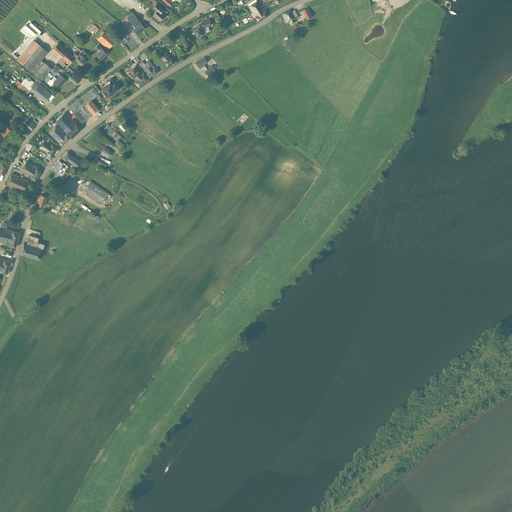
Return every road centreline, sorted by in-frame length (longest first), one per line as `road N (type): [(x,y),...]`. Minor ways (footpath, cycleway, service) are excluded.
road 1 (tertiary): [(0,303),(34,191),(68,145),(155,80),(306,0)]
road 2 (residential): [(0,188),(43,120),(203,9)]
